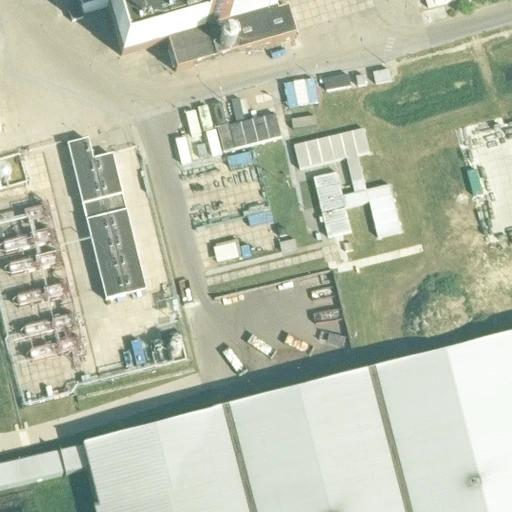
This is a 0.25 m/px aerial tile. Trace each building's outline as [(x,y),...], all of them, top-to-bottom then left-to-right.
[(77,0),(82,16),(136,0),(77,0)] [(286,13),(277,15),(272,0),(138,0),(104,10),(119,61),(167,48),(175,75),(294,40),(286,13)] [(286,83),(289,106),(320,103),(317,80),(286,83)] [(277,113),(213,130),(219,153),(283,136),(277,113)] [(112,159),(93,163),(88,143),(67,148),(105,304),(145,295),(112,159)] [(343,172),(316,176),(325,237),(352,233),(343,172)] [(214,249),(220,265),(245,255),(239,239),(214,249)] [(511,511),(511,342),(81,454),(96,511),(511,511)] [(0,471),(3,487),(81,474),(77,451),(0,464),(0,471)]
